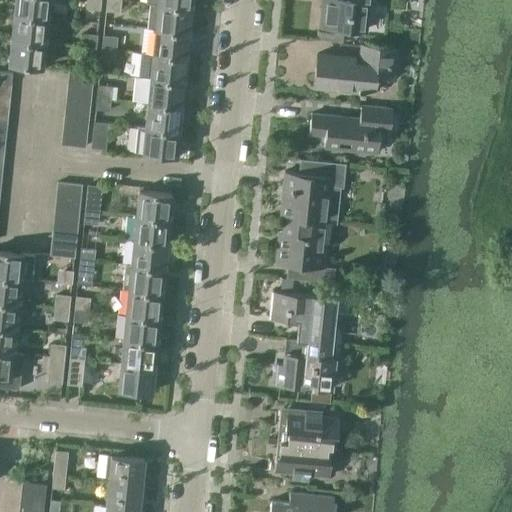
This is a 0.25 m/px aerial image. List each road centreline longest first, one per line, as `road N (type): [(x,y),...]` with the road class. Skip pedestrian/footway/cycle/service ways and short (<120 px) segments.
road 1 (residential): [(199,436),(244,0)]
road 2 (residential): [(0,415),(199,436)]
